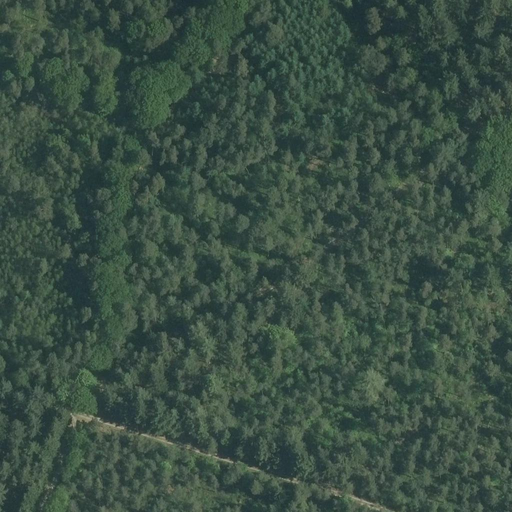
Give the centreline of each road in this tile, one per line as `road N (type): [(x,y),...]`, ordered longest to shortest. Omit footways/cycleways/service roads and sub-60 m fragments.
road 1 (track): [(511,63),(416,174),(370,212),(298,257),(250,303),(77,409)]
road 2 (track): [(77,409),(397,511)]
